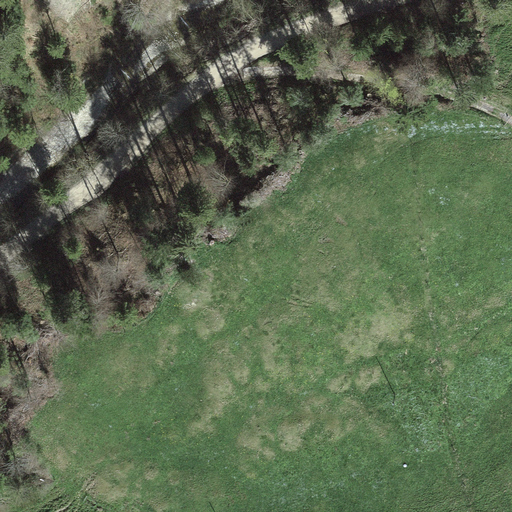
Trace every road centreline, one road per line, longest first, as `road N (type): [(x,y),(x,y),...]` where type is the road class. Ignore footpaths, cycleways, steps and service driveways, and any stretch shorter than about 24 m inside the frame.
road 1 (unclassified): [(0,266),(221,68),(289,30),(372,0)]
road 2 (track): [(221,68),(298,68),(392,82),(511,121)]
